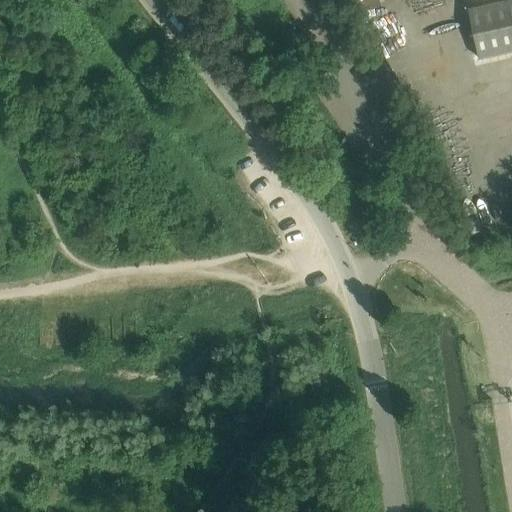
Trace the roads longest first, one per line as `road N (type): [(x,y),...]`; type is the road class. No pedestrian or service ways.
road 1 (unclassified): [(394,511),(364,325),(341,257),(282,164),(153,0)]
road 2 (track): [(0,295),(101,273),(349,280)]
